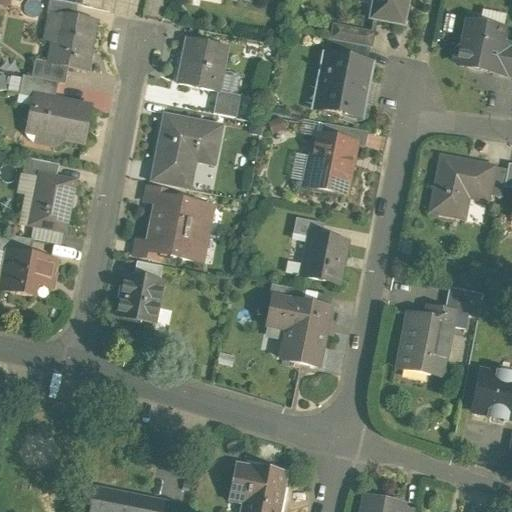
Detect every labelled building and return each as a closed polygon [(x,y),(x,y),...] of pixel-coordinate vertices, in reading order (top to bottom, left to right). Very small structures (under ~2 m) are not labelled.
[(83,0),(43,0),(43,4),(82,12),(83,0)] [(377,0),(376,10),(371,9),(368,23),(402,30),(407,0),(405,0),(377,0)] [(96,28),(64,21),(58,49),(53,47),(48,69),(68,73),(86,76),(96,28)] [(501,35),(478,30),(476,38),(465,36),(461,53),(456,56),(454,65),(458,71),(492,77),(498,49),(501,35)] [(371,39),(332,31),(329,44),(368,52),(371,39)] [(329,44),(325,44),(322,60),(365,69),(368,52),(329,44)] [(224,53),(185,45),(176,89),(215,97),(224,53)] [(511,51),(498,49),(492,77),(498,79),(498,78),(511,80),(511,51)] [(365,69),(322,60),(318,81),(326,83),(320,113),(359,121),(370,70),(365,69)] [(48,69),(34,66),(31,83),(56,88),(64,90),(68,73),(48,69)] [(233,97),(237,79),(221,75),(217,94),(233,97)] [(31,83),(21,81),(17,102),(32,105),(34,97),(54,101),(56,88),(31,83)] [(54,101),(34,97),(32,105),(26,139),(45,142),(54,153),(66,145),(81,148),(88,114),(53,107),(54,101)] [(238,102),(215,97),(211,119),(234,123),(238,102)] [(218,133),(164,122),(154,171),(180,177),(180,178),(190,180),(192,166),(211,169),(218,133)] [(366,138),(322,129),(319,142),(353,149),(353,150),(363,152),(366,138)] [(319,142),(314,141),(304,191),(344,199),(353,150),(353,149),(319,142)] [(494,171),(438,160),(427,219),(456,225),(460,203),(487,208),(488,201),(493,173),(494,171)] [(57,170),(27,164),(24,176),(39,179),(55,183),(57,170)] [(511,169),(507,169),(506,175),(503,192),(511,194),(511,169)] [(180,177),(154,171),(150,188),(176,194),(180,178),(180,177)] [(506,175),(493,173),(488,201),(500,203),(503,192),(506,175)] [(190,180),(180,178),(176,194),(186,196),(190,180)] [(55,183),(39,179),(29,230),(64,238),(74,186),(55,183)] [(172,199),(147,193),(144,207),(154,209),(169,212),(171,205),(172,199)] [(209,213),(171,205),(169,212),(154,209),(150,229),(203,240),(209,213)] [(321,229),(294,223),(291,239),(307,243),(308,240),(319,243),(321,229)] [(203,240),(150,229),(146,249),(161,252),(160,260),(198,267),(203,240)] [(31,246),(0,240),(0,257),(7,259),(7,257),(28,261),(31,246)] [(319,243),(308,240),(307,243),(299,282),(336,289),(344,248),(319,243)] [(146,249),(136,247),(133,261),(159,266),(160,260),(161,252),(146,249)] [(28,261),(7,257),(7,259),(0,293),(0,295),(30,302),(33,290),(48,293),(54,266),(28,261)] [(160,272),(135,267),(133,279),(158,284),(160,272)] [(160,288),(125,281),(117,321),(152,328),(160,288)] [(300,296),(269,290),(267,302),(274,304),(297,309),(300,296)] [(482,299),(447,292),(442,316),(453,318),(453,319),(477,324),(482,299)] [(297,309),(274,304),(270,325),(287,329),(280,365),(315,372),(327,315),(297,309)] [(442,316),(434,314),(432,324),(406,319),(395,374),(428,380),(431,367),(443,369),(453,319),(453,318),(442,316)] [(496,380),(479,377),(471,417),(488,420),(487,423),(503,427),(504,423),(511,424),(511,386),(511,382),(511,381),(511,382),(509,378),(505,375),(501,376),(497,379),(496,379),(496,380)] [(277,511),(284,480),(235,470),(230,494),(243,497),(240,511),(277,511)] [(176,511),(177,510),(94,492),(89,511),(176,511)] [(401,511),(402,510),(363,502),(360,511),(401,511)]
